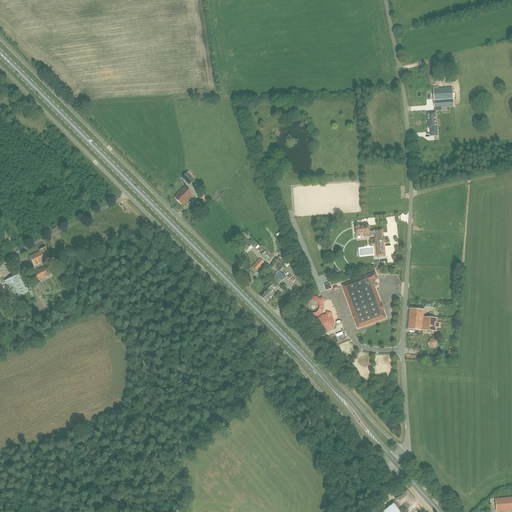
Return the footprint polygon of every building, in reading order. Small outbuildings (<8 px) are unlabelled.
[(434,90),(434,100),(435,111),(441,110),(441,106),(446,106),(446,107),(454,106),(452,89),(434,90)] [(427,112),(427,121),(428,121),(428,128),(430,128),(431,135),(437,135),(437,123),(436,123),(435,112),(427,112)] [(187,172),(182,178),(189,185),(195,179),(187,172)] [(182,205),(192,195),(184,186),(174,197),(182,205)] [(202,204),(198,208),(203,212),(206,208),(202,204)] [(356,225),(355,226),(356,235),(359,235),(359,234),(364,234),(365,237),(370,236),(375,235),(377,257),(385,256),(384,243),(385,243),(384,237),(383,237),(382,229),(374,230),(374,231),(369,231),(369,226),(360,227),(359,226),(358,225),(356,225)] [(253,247),(256,244),(251,239),(249,242),(244,237),(238,242),(246,250),(251,245),(253,247)] [(277,240),(282,254),(289,251),(284,237),(277,240)] [(46,248),(39,250),(40,251),(30,256),(34,265),(44,260),(45,261),(51,258),(46,248)] [(259,252),(268,260),(271,257),(263,249),(259,252)] [(252,266),(257,271),(264,264),(259,258),(252,266)] [(51,274),(47,266),(34,272),(38,280),(51,274)] [(381,304),(380,303),(374,287),(377,286),(375,280),(378,279),(375,272),(360,278),(341,285),(357,329),(386,318),(383,310),(381,304)] [(4,281),(13,299),(27,292),(18,274),(4,281)] [(282,280),(275,274),(269,282),(275,288),(282,280)] [(274,289),(271,286),(260,296),(265,301),(272,295),(270,293),(274,289)] [(410,308),(408,329),(435,331),(437,319),(423,318),(424,310),(410,308)] [(318,318),(317,322),(317,327),(320,330),(324,332),(329,331),(333,328),(334,324),(334,320),(331,317),(332,314),(327,312),(326,314),(322,315),(318,318)] [(400,462),(398,464),(405,470),(407,468),(400,462)] [(380,511),(402,511),(416,501),(407,491),(380,511)] [(511,497),(495,499),(496,511),(511,509),(511,497)]
